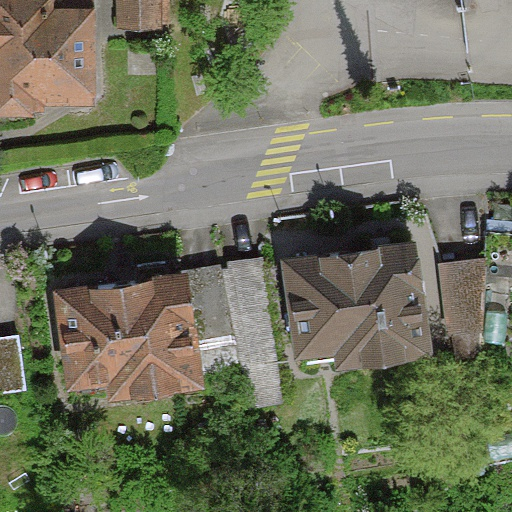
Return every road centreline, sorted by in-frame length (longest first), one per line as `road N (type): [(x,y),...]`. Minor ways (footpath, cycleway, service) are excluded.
road 1 (residential): [(511,133),(407,136),(284,154),(219,167),(167,192)]
road 2 (residential): [(0,216),(167,192)]
